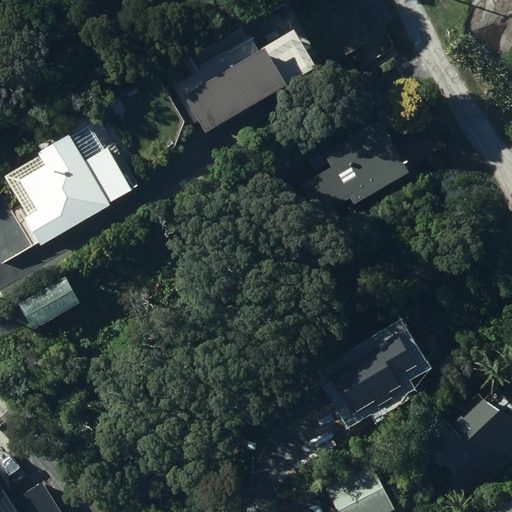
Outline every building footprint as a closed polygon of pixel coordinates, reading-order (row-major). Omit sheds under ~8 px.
[(204,0),(151,0),(155,15),(205,2),(204,0)] [(314,0),(344,52),(365,40),(346,6),(350,3),(348,0),(314,0)] [(283,30),(175,98),(197,133),(305,66),(283,30)] [(313,172),(291,185),(318,230),(338,218),(330,205),(340,199),(344,205),(396,172),(367,124),(306,161),(313,172)] [(31,211),(19,218),(35,244),(100,205),(98,203),(123,188),(100,150),(78,163),(61,135),(31,153),(38,166),(13,181),(31,211)] [(57,277),(15,303),(29,327),(72,301),(57,277)] [(382,384),(405,369),(383,333),(371,340),(373,343),(322,374),(340,402),(349,397),(364,421),(394,402),(382,384)] [(511,426),(504,417),(508,413),(486,388),(442,426),(435,418),(410,440),(455,492),(478,479),(511,450),(511,426)] [(364,465),(321,489),(333,511),(381,511),(388,509),(364,465)] [(54,511),(36,483),(9,500),(16,511),(54,511)] [(511,511),(511,493),(483,511),(511,511)]
